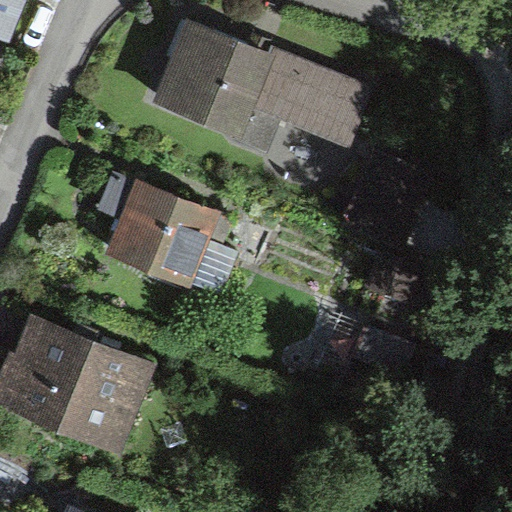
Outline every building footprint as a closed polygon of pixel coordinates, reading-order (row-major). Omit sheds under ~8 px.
[(0,0),(0,39),(9,43),(25,0),(0,0)] [(270,53),(181,17),(147,100),(233,135),(230,143),(264,156),(278,120),(346,148),(371,86),(273,46),(270,53)] [(434,169),(374,144),(341,221),(384,239),(402,246),(434,169)] [(138,176),(113,166),(99,202),(121,210),(106,246),(155,266),(191,280),(192,278),(210,233),(220,210),(221,206),(139,173),(138,176)] [(232,215),(220,210),(210,233),(223,238),(232,215)] [(223,238),(210,233),(192,278),(195,280),(221,290),(240,245),(223,238)] [(402,246),(384,239),(367,284),(409,300),(427,256),(402,246)] [(190,291),(195,280),(192,278),(191,280),(155,266),(150,276),(190,291)] [(90,338),(31,313),(15,353),(10,351),(0,375),(0,408),(118,457),(156,365),(90,338)] [(420,344),(366,321),(350,361),(404,383),(420,344)]
